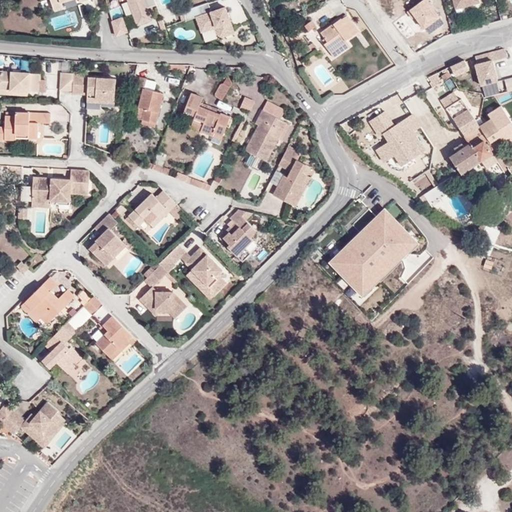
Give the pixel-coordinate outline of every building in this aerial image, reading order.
[(51,0),(54,9),(63,6),(61,1),(65,0),(79,0),(79,1),(82,0),(51,0)] [(151,20),(143,0),(128,0),(137,23),(137,24),(138,25),(151,20)] [(443,17),(430,0),(422,0),(406,13),(411,21),(415,18),(425,31),(443,17)] [(453,0),(456,8),(478,3),(477,0),(453,0)] [(226,8),(212,12),(209,3),(183,11),(183,12),(185,16),(184,16),(186,20),(186,22),(197,18),(201,33),(216,28),(219,39),(234,34),(226,8)] [(346,40),(358,31),(346,14),(321,33),(327,42),(324,44),(334,57),(350,45),(346,40)] [(128,31),(126,27),(126,26),(123,17),(112,21),(117,35),(128,31)] [(305,25),(309,31),(315,27),(311,21),(305,25)] [(290,38),(295,46),(301,41),(296,34),(290,38)] [(307,53),(310,58),(319,51),(315,46),(307,53)] [(478,65),(475,65),(481,86),(499,81),(493,61),(508,57),(504,49),(482,55),(476,57),(478,65)] [(465,60),(451,66),(456,75),(470,69),(465,60)] [(230,77),(243,77),(243,67),(230,67),(230,77)] [(0,93),(10,94),(10,90),(28,91),(40,91),(40,73),(0,71),(0,93)] [(72,91),(73,74),(73,73),(60,72),(59,90),(72,91)] [(116,97),(116,95),(117,78),(83,77),(83,74),(73,74),(72,91),(72,93),(87,93),(87,97),(91,97),(116,97)] [(144,95),(145,93),(146,89),(148,80),(148,78),(135,75),(130,94),(129,96),(143,100),(142,106),(148,108),(145,119),(158,123),(161,114),(164,102),(165,98),(160,96),(161,93),(155,91),(153,91),(151,97),(144,95)] [(436,75),(428,79),(431,84),(430,84),(433,89),(441,84),(436,75)] [(152,90),(155,82),(148,80),(146,89),(145,93),(144,95),(151,97),(153,91),(152,90)] [(215,96),(221,100),(228,87),(224,85),(221,84),(215,96)] [(442,100),(447,108),(460,100),(455,91),(442,100)] [(203,125),(201,131),(214,136),(215,132),(223,136),(231,117),(221,113),(220,114),(200,106),(203,98),(192,93),(185,112),(195,116),(194,121),(203,125)] [(447,108),(462,130),(476,120),(462,98),(460,100),(447,108)] [(142,106),(138,117),(145,119),(148,108),(142,106)] [(232,113),(246,119),(250,113),(235,107),(232,113)] [(260,118),(263,121),(260,127),(247,151),(267,161),(287,124),(263,111),(260,118)] [(0,140),(17,141),(17,139),(17,134),(28,134),(28,139),(38,139),(39,125),(51,125),(51,115),(18,113),(17,118),(5,117),(5,126),(0,126),(0,140)] [(157,127),(158,123),(145,119),(144,123),(157,127)] [(480,126),(481,127),(491,143),(500,137),(503,142),(508,138),(509,137),(503,128),(499,130),(492,119),(480,126)] [(476,120),(462,130),(466,136),(481,127),(480,126),(476,120)] [(194,121),(191,127),(201,131),(203,125),(194,121)] [(458,153),(451,157),(462,174),(482,161),(487,169),(499,161),(498,161),(493,154),(497,151),(495,149),(491,143),(481,127),(466,136),(465,137),(470,144),(466,147),(463,144),(455,149),(458,153)] [(491,143),(495,149),(509,140),(508,138),(503,142),(500,137),(491,143)] [(307,174),(303,172),(308,164),(299,158),(300,156),(288,150),(280,164),(292,171),(289,175),(283,187),(279,184),(274,193),(295,204),(299,195),(297,194),(307,174)] [(507,167),(502,159),(498,161),(499,161),(504,169),(507,167)] [(86,194),(88,173),(86,170),(70,170),(69,179),(31,176),(29,202),(55,203),(55,199),(68,200),(68,192),(86,194)] [(289,175),(285,173),(279,184),(283,187),(289,175)] [(296,205),(311,177),(307,174),(297,194),(299,195),(295,204),(296,205)] [(448,180),(425,195),(429,202),(433,204),(454,190),(448,180)] [(175,212),(180,207),(167,194),(159,202),(155,205),(150,201),(139,212),(132,219),(141,228),(148,222),(152,226),(168,211),(172,215),(175,212)] [(159,202),(154,197),(150,201),(155,205),(159,202)] [(55,199),(55,203),(29,202),(29,206),(67,208),(68,200),(55,199)] [(181,219),(186,214),(180,207),(175,212),(181,219)] [(137,210),(130,216),(132,219),(139,212),(137,210)] [(248,219),(254,213),(241,210),(237,212),(241,216),(246,222),(248,219)] [(152,226),(156,230),(172,215),(168,211),(152,226)] [(386,211),(331,264),(364,298),(419,246),(386,211)] [(237,212),(236,214),(230,219),(234,223),(218,238),(235,257),(244,249),(240,245),(249,237),(255,231),(246,222),(241,216),(237,212)] [(118,224),(109,214),(97,226),(104,234),(101,237),(96,242),(98,244),(90,252),(110,272),(118,264),(114,260),(120,253),(119,251),(125,245),(112,230),(118,224)] [(129,222),(138,231),(141,228),(132,219),(129,222)] [(97,226),(94,229),(101,237),(104,234),(97,226)] [(244,249),(253,241),(249,237),(240,245),(244,249)] [(118,264),(131,251),(125,245),(119,251),(120,253),(114,260),(118,264)] [(179,245),(159,264),(160,266),(166,272),(167,273),(176,265),(174,263),(180,258),(186,252),(179,245)] [(224,272),(201,248),(191,258),(186,263),(191,269),(216,294),(227,284),(220,276),(224,272)] [(191,258),(186,252),(180,258),(186,263),(191,258)] [(26,265),(23,262),(22,263),(18,268),(17,269),(20,271),(26,265)] [(166,272),(160,266),(147,279),(153,285),(166,272)] [(185,275),(209,300),(216,294),(191,269),(185,275)] [(40,317),(46,323),(65,306),(60,299),(54,304),(46,295),(55,286),(48,278),(21,305),(27,313),(30,310),(38,319),(40,317)] [(147,303),(145,306),(151,313),(155,310),(173,311),(177,315),(186,307),(172,292),(157,293),(152,288),(142,298),(147,303)] [(66,294),(60,299),(65,306),(71,300),(66,294)] [(93,315),(102,305),(93,296),(83,305),(93,315)] [(110,357),(127,339),(131,335),(102,305),(93,315),(104,327),(109,332),(105,336),(97,344),(110,357)] [(26,314),(34,323),(38,319),(30,310),(27,313),(26,314)] [(172,315),(174,318),(177,315),(173,311),(155,310),(151,313),(154,316),(157,314),(172,315)] [(76,332),(67,322),(62,326),(72,336),(76,332)] [(79,356),(66,342),(72,336),(62,326),(44,344),(51,351),(42,361),(49,368),(55,362),(61,368),(66,373),(73,365),(71,363),(79,356)] [(113,361),(130,343),(127,339),(110,357),(113,361)] [(49,368),(55,375),(61,368),(55,362),(49,368)] [(57,408),(46,399),(34,413),(31,416),(50,432),(56,425),(59,427),(66,419),(56,410),(57,408)] [(4,403),(0,408),(0,423),(12,410),(4,403)] [(25,417),(23,420),(12,410),(0,423),(0,424),(11,433),(18,425),(29,434),(36,427),(46,436),(50,432),(31,416),(28,420),(25,417)] [(59,427),(56,425),(50,432),(52,434),(59,427)] [(29,434),(42,446),(49,438),(46,436),(36,427),(29,434)]
